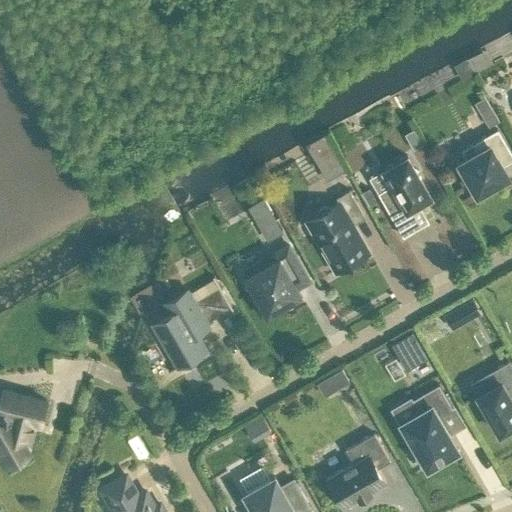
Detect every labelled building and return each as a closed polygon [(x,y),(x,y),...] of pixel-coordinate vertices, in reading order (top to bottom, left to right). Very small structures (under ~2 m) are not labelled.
[(478,98),(490,123),(502,118),(490,92),(478,98)] [(459,161),(477,192),(508,174),(498,157),(510,150),(497,128),(462,148),(467,157),(459,161)] [(418,167),(413,163),(407,154),(383,168),(392,183),(378,191),(403,235),(417,227),(407,208),(431,195),(416,170),(418,167)] [(365,216),(349,188),(336,196),(339,200),(329,206),(325,205),(318,208),(317,213),(315,214),(322,226),(316,229),(315,234),(336,270),(346,264),(351,265),(357,261),(358,257),(369,251),(353,223),(365,216)] [(265,224),(271,235),(284,228),(277,217),(265,224)] [(296,286),(309,278),(288,243),(273,252),(276,257),(246,274),(254,289),(249,292),(261,312),(266,309),(267,311),(300,292),(296,286)] [(234,310),(214,275),(213,275),(219,286),(194,300),(187,288),(165,301),(171,311),(152,321),(177,364),(168,369),(168,370),(206,348),(197,332),(198,327),(197,326),(205,321),(207,326),(209,325),(206,321),(231,306),(233,311),(234,310)] [(472,296),(458,304),(466,319),(481,311),(472,296)] [(426,356),(412,331),(392,343),(397,350),(398,349),(408,367),(426,356)] [(511,391),(511,365),(508,359),(493,368),(495,371),(485,377),(490,385),(477,393),(499,431),(507,426),(509,430),(511,428),(511,397),(509,393),(511,391)] [(340,385),(349,380),(342,367),(333,372),(340,385)] [(418,411),(400,421),(416,449),(413,451),(420,463),(424,461),(426,466),(458,448),(439,416),(453,407),(439,382),(411,398),(418,411)] [(0,454),(5,464),(30,450),(28,446),(34,422),(40,424),(46,398),(3,387),(0,397),(0,404),(5,406),(3,413),(0,415),(0,454)] [(244,424),(253,439),(271,429),(262,413),(244,424)] [(343,505),(386,480),(377,466),(390,459),(374,431),(346,447),(352,458),(351,463),(327,477),(343,505)] [(126,473),(102,487),(114,507),(111,509),(112,511),(165,511),(160,502),(154,505),(145,489),(137,493),(126,473)] [(274,475),(245,491),(256,511),(311,511),(312,511),(293,478),(280,485),(274,475)]
